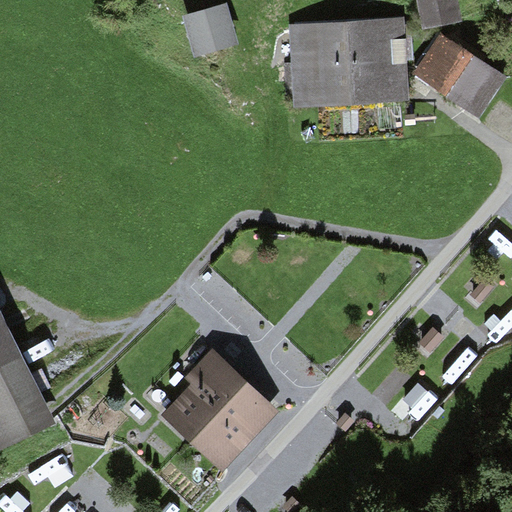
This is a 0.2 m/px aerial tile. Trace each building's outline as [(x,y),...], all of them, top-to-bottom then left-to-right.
[(424,23),(458,18),(454,0),(417,0),(418,1),(424,23)] [(189,21),(197,48),(231,38),(223,11),(189,21)] [(406,74),(403,24),(300,30),(301,43),(293,44),(294,63),(285,63),(287,95),(398,90),(397,75),(406,74)] [(441,36),(419,68),(481,113),(503,80),(441,36)] [(492,288),(482,280),(469,295),(479,303),(492,288)] [(0,444),(46,422),(0,327),(0,444)] [(444,337),(433,327),(418,343),(429,353),(444,337)] [(218,365),(173,412),(220,456),(265,408),(218,365)] [(354,421),(345,412),(335,423),(344,432),(354,421)]
